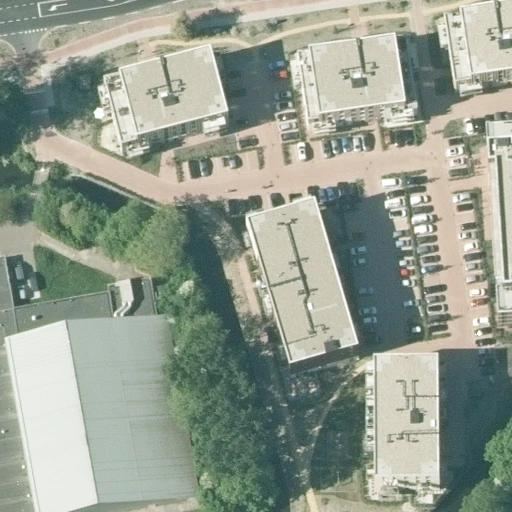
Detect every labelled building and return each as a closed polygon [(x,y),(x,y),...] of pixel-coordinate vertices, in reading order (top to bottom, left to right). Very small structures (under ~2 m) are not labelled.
[(511,17),(444,28),(455,96),(511,86),(511,17)] [(407,49),(298,66),(308,135),(417,118),(407,49)] [(211,63),(104,91),(122,158),(229,130),(211,63)] [(511,138),(486,140),(491,226),(498,226),(503,302),(496,303),(498,330),(511,329),(511,138)] [(282,225),(247,235),(290,382),(359,362),(315,215),(282,225)] [(5,261),(0,261),(0,511),(132,511),(199,500),(167,320),(157,322),(155,308),(167,306),(165,290),(153,292),(151,282),(118,288),(108,290),(109,298),(21,313),(15,314),(5,261)] [(438,371),(374,372),(375,494),(438,494),(439,494),(439,471),(438,371)]
